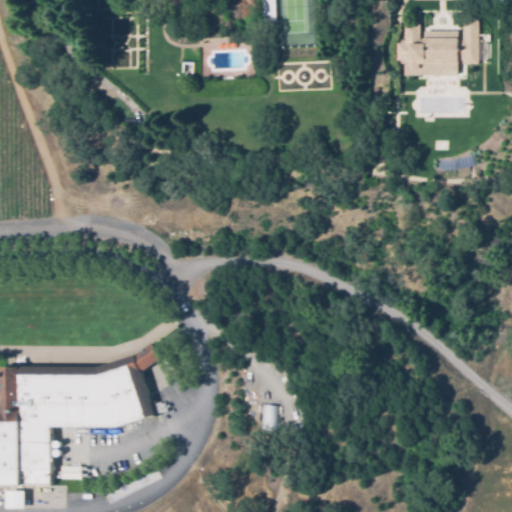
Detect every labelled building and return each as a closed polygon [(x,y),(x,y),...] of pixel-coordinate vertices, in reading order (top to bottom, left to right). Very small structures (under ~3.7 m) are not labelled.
[(273,0),(275,21),(262,22),(261,0),(273,0)] [(479,18),(478,63),(458,63),(458,75),(403,75),(403,63),(399,63),(399,60),(395,60),(396,43),(399,43),(399,40),(403,40),(404,23),(420,23),(420,38),(462,38),(462,24),(462,18),(479,18)] [(152,342),(163,357),(141,373),(154,413),(115,426),(101,426),(49,426),(49,486),(18,486),(0,485),(0,412),(1,364),(102,365),(135,354),(135,355),(152,342)] [(253,406),(247,407),(240,382),(246,380),(253,406)] [(255,428),(274,429),(275,406),(256,405),(255,428)] [(82,465),(81,479),(60,478),(61,464),(82,465)] [(20,509),(20,492),(3,492),(3,509),(20,509)]
